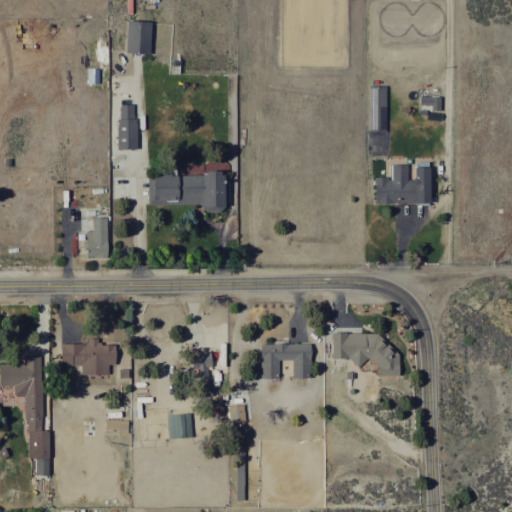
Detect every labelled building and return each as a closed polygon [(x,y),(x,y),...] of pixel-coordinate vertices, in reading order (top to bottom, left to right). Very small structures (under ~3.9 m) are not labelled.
[(150,53),(151,21),(127,20),(125,52),(150,53)] [(419,105),(431,105),(430,109),(440,110),(440,97),(419,96),(419,105)] [(135,149),(135,104),(118,104),(117,149),(135,149)] [(430,166),(390,166),(391,177),(375,178),(375,204),(431,203),(430,166)] [(153,176),(153,190),(148,191),(148,206),(203,204),(203,211),(229,210),(228,173),(153,176)] [(86,257),(107,257),(106,218),(91,218),(92,231),(86,231),(86,257)] [(399,375),(399,351),(385,351),(385,332),(331,332),(331,361),(377,361),(377,375),(399,375)] [(60,365),(80,365),(80,373),(107,374),(108,363),(115,364),(115,341),(88,340),(88,343),(61,342),(60,365)] [(310,343),(260,343),(260,377),(278,377),(278,359),(292,359),(292,377),(310,377),(310,343)] [(211,366),(210,352),(191,352),(192,369),(197,368),(198,382),(208,382),(207,367),(211,366)] [(25,457),(48,457),(48,430),(41,430),(42,355),(23,354),(23,363),(0,362),(0,384),(13,385),(13,396),(26,396),(25,457)] [(228,405),(228,421),(244,421),(243,404),(228,405)] [(166,414),(167,437),(190,437),(190,413),(166,414)] [(60,435),(95,435),(95,420),(61,420),(60,435)] [(243,455),(236,455),(236,500),(244,500),(243,455)]
